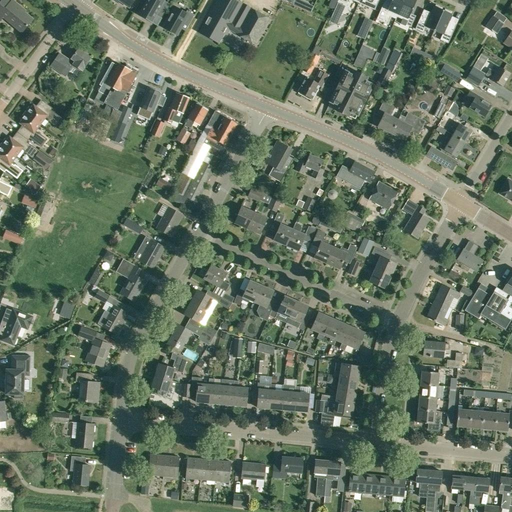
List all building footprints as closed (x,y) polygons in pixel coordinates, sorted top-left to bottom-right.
[(0,20),(3,17),(21,32),(32,19),(10,0),(2,0),(0,3),(0,20)] [(169,4),(162,0),(147,0),(139,14),(152,21),(155,15),(161,18),(169,4)] [(235,0),(216,0),(199,33),(218,43),(224,34),(226,35),(229,29),(237,34),(236,35),(256,45),(270,19),(251,8),(242,3),(235,0)] [(359,0),(359,2),(375,9),(378,0),(359,0)] [(395,18),(398,14),(403,0),(391,0),(387,9),(382,7),(377,18),(386,23),(389,16),(395,18)] [(403,0),(398,14),(407,18),(405,24),(411,27),(415,16),(410,14),(415,0),(403,0)] [(345,6),(338,3),(333,14),(340,17),(345,6)] [(426,26),(434,30),(443,10),(441,10),(442,8),(436,5),(435,7),(431,6),(429,12),(423,10),(415,28),(423,32),(426,26)] [(188,26),(194,15),(186,10),(185,13),(174,7),(162,27),(176,35),(183,23),(188,26)] [(443,10),(434,30),(442,33),(440,39),(448,43),(456,24),(449,21),(452,15),(450,14),(451,12),(445,9),(444,11),(443,10)] [(496,12),(486,27),(496,34),(507,19),(496,12)] [(372,20),(365,17),(361,26),(368,29),(372,20)] [(511,49),(511,50),(511,29),(502,43),(511,49)] [(302,71),(309,75),(313,67),(314,68),(320,57),(318,56),(319,54),(339,65),(341,60),(315,46),(302,71)] [(386,58),(389,50),(383,47),(379,55),(386,58)] [(51,66),(64,75),(70,66),(80,73),(84,68),(91,58),(77,49),(69,61),(59,54),(51,66)] [(421,59),(424,53),(418,50),(415,57),(421,59)] [(430,55),(424,53),(421,59),(427,62),(430,55)] [(366,57),(358,54),(353,65),(362,68),(366,57)] [(377,82),(385,86),(392,71),(389,70),(394,61),(389,59),(377,82)] [(104,103),(117,110),(138,72),(127,66),(126,68),(117,63),(104,87),(102,86),(98,91),(107,96),(104,103)] [(440,72),(456,82),(460,74),(445,65),(440,72)] [(491,80),(502,87),(510,73),(499,66),(495,73),(489,69),(485,74),(485,76),(487,78),(488,76),(492,78),(491,80)] [(485,74),(473,67),(466,79),(478,87),(485,76),(485,74)] [(298,91),(311,99),(319,86),(321,87),(328,75),(319,71),(313,82),(305,78),(298,91)] [(335,109),(348,115),(350,111),(357,115),(372,85),(365,81),(366,78),(354,72),(352,75),(345,72),(330,101),(338,105),(335,109)] [(164,85),(165,84),(159,82),(159,83),(152,81),(145,99),(146,99),(143,106),(155,111),(157,104),(158,104),(166,86),(164,85)] [(140,96),(143,91),(136,87),(133,92),(140,96)] [(53,90),(49,95),(54,99),(58,94),(53,90)] [(469,108),(484,117),(491,105),(483,101),(484,99),(470,91),(466,97),(473,101),(469,108)] [(163,121),(170,124),(172,121),(178,123),(183,113),(189,98),(176,93),(170,108),(168,108),(163,121)] [(440,117),(443,118),(447,111),(448,111),(452,102),(442,97),(433,116),(439,119),(440,117)] [(30,107),(25,113),(40,124),(45,117),(48,119),(48,120),(56,127),(62,119),(51,110),(52,108),(41,100),(36,107),(33,105),(31,108),(30,107)] [(382,132),(389,136),(398,119),(390,116),(395,106),(384,101),(377,115),(382,117),(377,127),(383,130),(382,132)] [(135,104),(128,119),(141,124),(147,109),(135,104)] [(185,125),(190,127),(194,122),(199,125),(207,111),(196,104),(188,119),(185,125)] [(117,121),(126,124),(132,109),(123,106),(120,114),(112,110),(108,121),(116,125),(117,121)] [(71,117),(78,120),(82,111),(75,108),(71,117)] [(169,199),(182,205),(186,198),(195,202),(206,180),(212,169),(205,165),(211,154),(222,160),(227,151),(223,148),(237,123),(215,110),(198,140),(199,141),(186,168),(184,167),(169,199)] [(455,116),(448,111),(447,111),(443,118),(442,119),(450,124),(455,116)] [(398,119),(389,136),(397,140),(398,137),(405,140),(409,131),(418,135),(425,121),(408,112),(403,122),(398,119)] [(22,125),(17,132),(28,140),(29,138),(41,147),(47,139),(38,133),(38,134),(35,131),(40,124),(25,113),(21,119),(22,120),(20,123),(22,125)] [(150,134),(158,138),(165,123),(157,119),(150,134)] [(114,132),(121,135),(125,125),(118,122),(114,132)] [(453,134),(465,142),(471,131),(459,124),(453,134)] [(436,130),(443,135),(446,130),(439,126),(436,130)] [(175,140),(184,145),(190,134),(181,129),(175,140)] [(1,145),(16,156),(22,149),(25,151),(24,152),(32,158),(38,150),(27,142),(28,140),(17,132),(12,139),(9,137),(7,140),(6,139),(1,145)] [(444,150),(456,157),(465,142),(453,134),(444,150)] [(268,175),(280,183),(293,159),(288,156),(292,149),(277,141),(265,163),(273,167),(268,175)] [(6,170),(17,179),(23,171),(14,165),(14,166),(11,163),(16,156),(1,145),(0,146),(0,169),(4,172),(6,170)] [(426,155),(452,171),(457,162),(431,146),(426,155)] [(311,177),(319,181),(323,171),(319,169),(323,160),(309,154),(305,162),(299,159),(294,170),(303,174),(307,167),(314,170),(311,177)] [(46,156),(40,165),(46,169),(52,160),(46,156)] [(348,179),(361,186),(364,180),(369,183),(375,172),(355,161),(349,172),(341,168),(337,176),(347,182),(348,179)] [(0,192),(7,196),(12,187),(0,181),(0,179),(0,178),(0,192)] [(170,184),(160,178),(156,184),(167,190),(170,184)] [(500,193),(511,200),(511,181),(509,179),(500,193)] [(29,189),(35,193),(40,186),(34,181),(29,189)] [(369,199),(388,210),(398,192),(378,182),(369,199)] [(141,185),(138,190),(145,194),(148,189),(141,185)] [(247,197),(258,202),(262,193),(251,187),(247,197)] [(144,195),(157,202),(161,196),(148,188),(148,189),(145,194),(144,195)] [(316,195),(321,197),(324,192),(319,189),(316,195)] [(21,203),(35,208),(38,198),(25,193),(21,203)] [(32,223),(42,226),(53,198),(43,194),(32,223)] [(267,208),(276,212),(281,201),(272,197),(267,208)] [(303,209),(311,212),(315,200),(308,197),(303,209)] [(295,206),(301,208),(304,202),(298,200),(295,206)] [(403,230),(417,239),(429,219),(422,215),(425,210),(416,205),(408,200),(403,209),(410,214),(412,215),(403,230)] [(156,228),(171,236),(182,215),(168,207),(156,228)] [(234,223),(247,228),(254,212),(241,207),(234,223)] [(340,224),(358,233),(365,221),(347,211),(340,224)] [(247,228),(259,234),(267,218),(254,212),(247,228)] [(273,241),(285,246),(293,229),(292,229),(281,224),(284,216),(277,213),(270,230),(277,233),(273,241)] [(314,216),(313,219),(314,223),(318,225),(321,219),(314,216)] [(333,223),(322,218),(319,225),(330,229),(333,223)] [(128,228),(139,234),(143,228),(132,221),(128,228)] [(285,246),(298,251),(301,244),(308,247),(315,229),(308,226),(305,235),(300,232),(301,229),(301,226),(299,224),(295,222),(292,229),(293,229),(285,246)] [(314,258),(327,264),(334,247),(328,244),(329,242),(322,239),(325,233),(318,230),(310,248),(317,251),(314,258)] [(9,240),(20,245),(23,237),(12,233),(9,240)] [(138,260),(152,269),(165,248),(146,237),(138,251),(142,253),(138,260)] [(360,245),(370,249),(373,242),(363,237),(360,245)] [(459,267),(467,272),(470,267),(476,271),(482,261),(472,255),(477,247),(468,242),(464,250),(463,249),(455,263),(460,266),(459,267)] [(334,247),(327,264),(339,269),(343,261),(349,264),(356,247),(350,245),(348,250),(341,247),(340,250),(334,247)] [(374,247),(371,253),(377,256),(374,262),(377,263),(374,269),(391,276),(396,264),(389,261),(392,255),(374,247)] [(107,251),(104,257),(110,260),(113,254),(107,251)] [(120,293),(134,301),(145,281),(138,277),(143,270),(123,259),(116,272),(128,279),(120,293)] [(346,273),(354,276),(360,263),(352,259),(346,273)] [(221,297),(231,303),(235,298),(225,293),(230,284),(223,281),(227,275),(231,277),(237,267),(231,264),(226,274),(211,265),(204,278),(210,281),(217,285),(212,292),(221,297)] [(391,276),(374,269),(369,282),(386,289),(391,276)] [(88,282),(96,287),(102,274),(95,270),(88,282)] [(447,276),(459,283),(462,277),(450,270),(447,276)] [(480,315),(505,330),(511,318),(511,309),(508,307),(511,300),(511,275),(508,283),(507,282),(502,290),(496,286),(493,291),(480,284),(464,310),(477,319),(480,315)] [(254,303),(262,286),(250,280),(247,287),(241,285),(234,301),(235,301),(234,302),(240,305),(242,300),(248,302),(249,300),(254,303)] [(442,284),(434,300),(448,307),(453,297),(457,299),(460,293),(442,284)] [(269,315),(276,301),(276,300),(270,298),(273,291),(262,286),(254,303),(259,305),(258,307),(256,312),(259,318),(267,321),(269,316),(269,315)] [(459,291),(469,297),(472,291),(462,286),(459,291)] [(94,298),(105,304),(109,295),(98,289),(98,290),(93,287),(91,291),(96,293),(94,298)] [(197,290),(190,302),(206,311),(212,300),(213,299),(206,295),(197,290)] [(286,322),(295,300),(284,296),(281,303),(276,301),(269,315),(286,322)] [(101,326),(116,334),(128,313),(121,309),(124,304),(111,297),(107,303),(113,306),(109,312),(104,310),(97,324),(101,326)] [(221,297),(217,303),(228,309),(231,303),(221,297)] [(298,328),(304,331),(310,316),(304,314),(308,306),(295,300),(286,322),(298,328)] [(426,317),(445,326),(448,320),(443,318),(448,307),(434,300),(426,317)] [(60,315),(69,318),(75,304),(65,301),(60,315)] [(183,314),(199,323),(206,311),(190,302),(183,314)] [(20,327),(27,329),(32,317),(13,309),(12,311),(6,308),(0,324),(0,334),(3,336),(1,340),(13,345),(20,327)] [(322,335),(330,317),(318,312),(311,330),(319,333),(317,338),(322,340),(324,335),(322,335)] [(454,329),(462,330),(463,315),(455,315),(454,329)] [(333,339),(341,322),(330,317),(322,335),(324,335),(330,338),(328,343),(333,345),(335,340),(333,339)] [(345,345),(353,327),(341,322),(333,339),(335,340),(341,343),(339,348),(344,350),(347,345),(345,345)] [(178,324),(167,343),(180,351),(191,332),(178,324)] [(205,325),(202,331),(213,337),(217,331),(205,325)] [(103,342),(92,338),(95,332),(81,327),(78,336),(93,341),(85,361),(88,361),(87,364),(92,365),(93,363),(102,367),(111,345),(103,342)] [(351,353),(356,355),(359,349),(357,348),(364,332),(353,327),(345,345),(347,345),(353,348),(351,353)] [(213,337),(202,331),(199,336),(197,339),(208,346),(213,337)] [(234,353),(242,353),(243,340),(235,339),(234,353)] [(423,356),(443,358),(443,349),(448,350),(449,344),(444,344),(444,343),(424,341),(423,356)] [(256,342),(248,342),(247,352),(255,353),(256,342)] [(123,362),(128,364),(133,353),(127,351),(123,362)] [(265,360),(274,362),(276,353),(267,352),(265,360)] [(159,363),(155,376),(170,380),(173,370),(182,373),(187,360),(172,353),(171,359),(175,360),(173,368),(159,363)] [(446,367),(461,368),(461,366),(466,366),(468,354),(463,354),(456,353),(455,361),(447,360),(446,367)] [(14,398),(23,398),(23,395),(25,395),(25,376),(30,376),(30,356),(11,356),(11,370),(6,370),(5,394),(14,394),(14,398)] [(371,358),(358,356),(357,362),(370,364),(371,358)] [(305,363),(312,366),(314,360),(306,357),(305,363)] [(196,365),(201,369),(205,363),(199,359),(196,365)] [(339,376),(358,379),(360,367),(341,364),(340,372),(334,372),(333,377),(339,378),(339,376)] [(420,384),(437,386),(439,372),(422,371),(420,384)] [(79,401),(98,402),(99,383),(91,382),(91,375),(77,373),(76,381),(80,381),(79,401)] [(151,387),(167,393),(169,386),(174,388),(176,382),(155,376),(151,387)] [(337,388),(356,391),(358,379),(339,376),(339,378),(338,384),(332,384),(331,389),(337,390),(337,388)] [(196,402),(207,403),(210,385),(208,384),(201,384),(202,378),(192,377),(191,384),(191,391),(196,392),(196,402)] [(207,403),(220,404),(221,386),(220,385),(214,385),(214,379),(208,378),(208,384),(210,385),(207,403)] [(233,387),(233,381),(221,380),(220,385),(221,386),(220,404),(232,405),(234,387),(233,387)] [(232,405),(246,407),(247,388),(238,387),(239,381),(233,381),(233,387),(234,387),(232,405)] [(256,408),(269,409),(270,390),(269,390),(263,389),(263,383),(258,383),(257,389),(258,389),(256,408)] [(183,397),(189,397),(190,384),(182,384),(180,395),(183,396),(183,397)] [(269,409),(282,410),(283,403),(283,391),(282,391),(275,391),(276,385),(270,384),(269,390),(270,390),(269,409)] [(419,397),(436,398),(437,386),(420,384),(419,397)] [(283,403),(282,410),(295,411),(297,386),(282,385),(282,391),(283,391),(283,403)] [(295,411),(307,412),(308,393),(300,393),(300,386),(297,386),(295,411)] [(335,401),(353,404),(356,391),(337,388),(337,390),(336,397),(330,396),(329,401),(335,402),(335,401)] [(497,402),(501,402),(501,399),(511,400),(511,394),(497,393),(497,399),(497,402)] [(418,409),(435,411),(436,398),(419,397),(418,409)] [(315,413),(323,413),(324,401),(316,400),(315,413)] [(333,413),(351,416),(353,404),(335,401),(335,402),(334,409),(328,408),(327,414),(333,415),(333,413)] [(456,426),(469,427),(470,411),(462,410),(462,406),(458,405),(456,426)] [(482,428),(494,429),(496,413),(488,412),(488,408),(483,408),(483,412),(482,428)] [(418,409),(417,422),(433,424),(434,416),(438,417),(439,411),(435,411),(418,409)] [(494,429),(507,431),(509,414),(501,413),(501,409),(496,409),(496,413),(494,429)] [(469,427),(482,428),(483,412),(470,411),(469,427)] [(51,421),(68,423),(69,414),(51,412),(51,421)] [(75,447),(92,448),(94,424),(77,422),(75,447)] [(148,475),(163,476),(164,455),(150,454),(148,475)] [(163,476),(177,477),(179,457),(164,455),(163,476)] [(72,484),(87,485),(90,466),(85,465),(86,458),(71,456),(70,471),(74,471),(72,484)] [(271,478),(286,479),(287,472),(301,474),(302,458),(281,456),(281,464),(273,464),(271,478)] [(200,480),(202,459),(187,458),(185,478),(200,480)] [(214,481),(216,460),(202,459),(200,480),(214,481)] [(214,481),(229,482),(231,462),(216,460),(214,481)] [(315,496),(323,496),(326,461),(315,460),(314,473),(314,478),(316,478),(315,496)] [(331,474),(336,475),(335,481),(342,481),(343,465),(339,465),(340,462),(326,461),(323,496),(329,497),(331,474)] [(256,480),(256,486),(263,487),(265,465),(242,462),(241,479),(256,480)] [(427,497),(429,470),(417,469),(415,482),(419,483),(418,496),(427,497)] [(441,471),(429,470),(427,497),(434,497),(435,491),(440,491),(441,471)] [(362,493),(364,474),(350,473),(348,492),(362,493)] [(377,475),(364,474),(362,493),(376,494),(377,475)] [(389,495),(391,477),(377,475),(376,494),(389,495)] [(451,488),(462,490),(464,476),(452,475),(451,488)] [(468,508),(473,509),(474,505),(476,478),(464,476),(462,490),(470,490),(468,508)] [(403,497),(405,478),(391,477),(389,495),(403,497)] [(501,508),(509,509),(509,506),(511,479),(500,477),(498,494),(502,494),(500,507),(501,508)] [(476,478),(474,505),(479,505),(480,491),(487,492),(488,479),(476,478)] [(0,511),(19,510),(18,488),(0,489),(0,511)] [(242,507),(247,507),(248,495),(234,494),(233,506),(242,507)] [(433,511),(434,497),(427,497),(426,511),(433,511)] [(303,511),(313,511),(314,503),(305,502),(303,511)]
